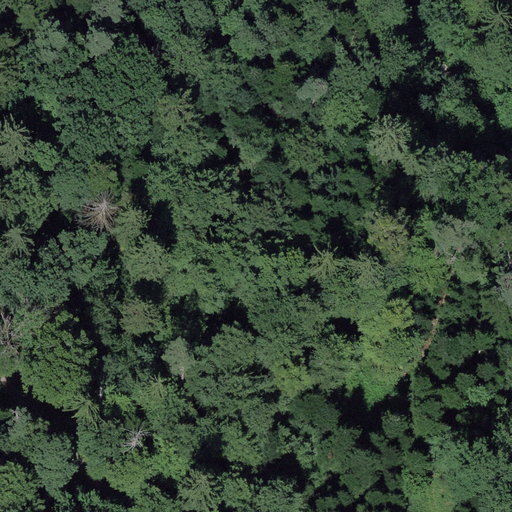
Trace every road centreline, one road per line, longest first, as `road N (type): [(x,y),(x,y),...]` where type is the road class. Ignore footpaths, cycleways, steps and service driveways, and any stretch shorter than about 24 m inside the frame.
road 1 (track): [(511,164),(381,0)]
road 2 (track): [(0,382),(123,511)]
